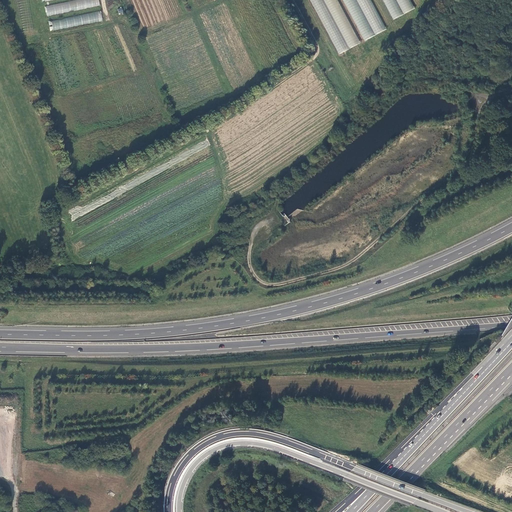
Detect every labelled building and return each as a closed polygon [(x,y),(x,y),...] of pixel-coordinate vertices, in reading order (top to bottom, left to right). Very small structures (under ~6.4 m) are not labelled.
[(97,0),(80,0),(46,8),(48,17),(99,6),(97,0)] [(312,0),(337,54),(359,44),(338,0),(312,0)] [(343,0),(363,41),(385,30),(370,0),(343,0)] [(409,0),(382,0),(392,20),(414,9),(409,0)] [(100,12),(51,22),(52,31),(102,22),(100,12)]
